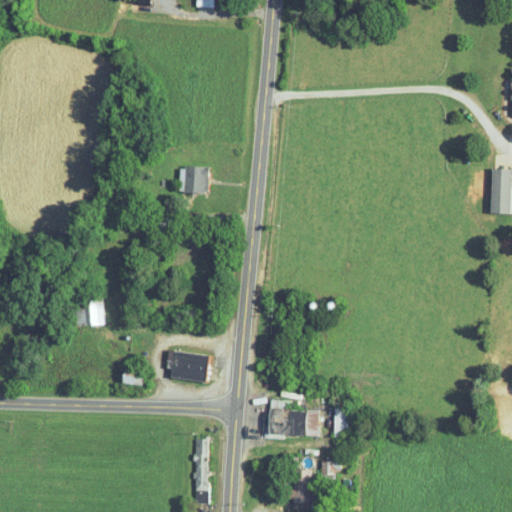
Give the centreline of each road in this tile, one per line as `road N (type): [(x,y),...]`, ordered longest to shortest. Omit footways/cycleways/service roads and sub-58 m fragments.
road 1 (secondary): [(228,511),(272,0)]
road 2 (residential): [(237,404),(0,399)]
